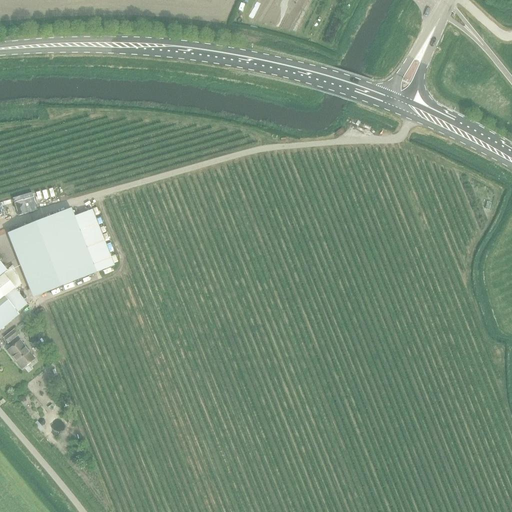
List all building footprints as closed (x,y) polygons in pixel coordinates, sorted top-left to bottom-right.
[(92,209),(74,217),(71,208),(18,229),(43,294),(114,266),(92,209)] [(0,222),(10,218),(8,214),(0,217),(0,222)] [(0,262),(0,329),(19,314),(17,313),(4,296),(14,288),(15,289),(21,285),(12,265),(6,271),(0,262)] [(29,316),(23,321),(26,325),(32,320),(29,316)] [(17,335),(13,330),(4,338),(8,343),(17,335)] [(7,351),(21,369),(34,359),(20,341),(7,351)] [(37,421),(34,424),(40,431),(43,428),(37,421)]
